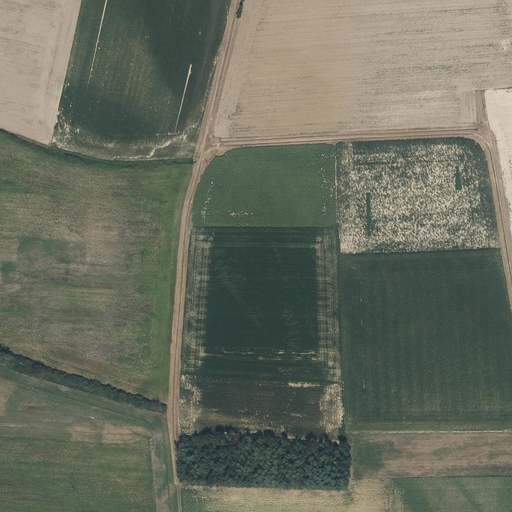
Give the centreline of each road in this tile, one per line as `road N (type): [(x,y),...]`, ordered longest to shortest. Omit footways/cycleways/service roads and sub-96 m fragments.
road 1 (track): [(207,142),(479,137),(490,148),(511,284)]
road 2 (track): [(180,511),(172,387),(187,210),(207,142)]
road 3 (track): [(207,142),(238,0)]
